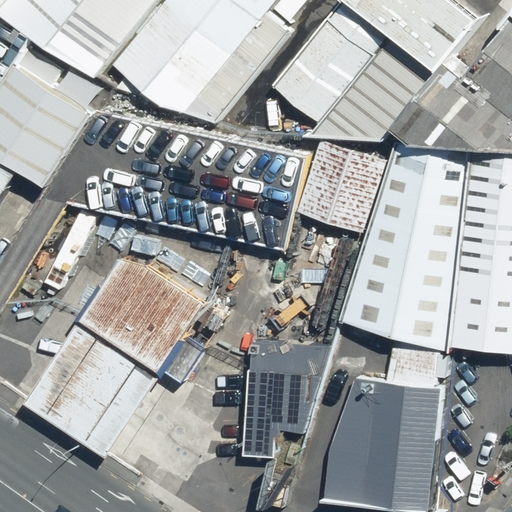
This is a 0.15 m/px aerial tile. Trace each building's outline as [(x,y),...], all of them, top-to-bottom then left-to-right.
[(6,0),(0,7),(101,73),(159,0),(6,0)] [(169,0),(119,61),(167,101),(219,118),(294,32),(269,11),(278,0),(169,0)] [(398,26),(365,0),(347,0),(280,83),(323,118),(398,26)] [(488,18),(464,0),(365,0),(398,26),(401,29),(446,65),(448,67),(488,18)] [(511,21),(471,72),(511,105),(511,21)] [(446,65),(401,29),(318,132),(386,137),(446,65)] [(28,57),(0,99),(0,207),(28,165),(53,182),(288,238),(308,156),(103,107),(28,57)] [(420,139),(511,144),(511,108),(453,61),(400,123),(420,139)] [(391,158),(326,137),(303,209),(367,230),(391,158)] [(402,141),(350,320),(456,349),(477,145),(402,141)] [(511,147),(477,145),(457,342),(511,347),(511,147)] [(155,260),(132,254),(36,396),(113,448),(213,299),(155,260)] [(252,366),(246,454),(279,456),(285,369),(252,366)] [(337,447),(331,494),(433,506),(447,382),(365,372),(337,447)]
